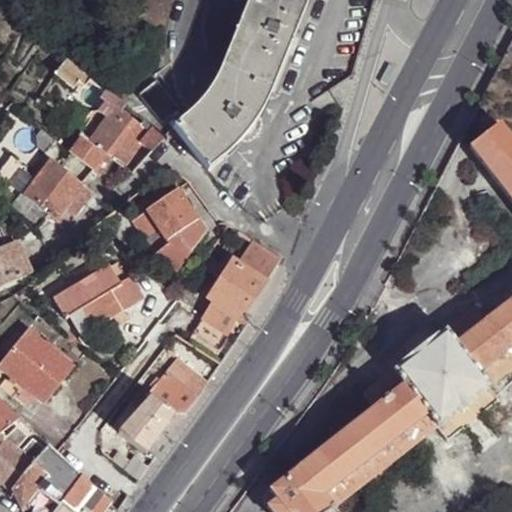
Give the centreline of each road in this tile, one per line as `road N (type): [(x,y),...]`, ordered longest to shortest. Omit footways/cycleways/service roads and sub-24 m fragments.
road 1 (tertiary): [(352,276),(493,0)]
road 2 (tertiary): [(187,511),(329,320),(352,276)]
road 3 (tertiary): [(312,273),(151,511)]
road 4 (unclassified): [(388,15),(313,237),(312,273)]
road 5 (residential): [(142,511),(80,457),(78,441),(181,316)]
road 6 (tertiary): [(380,146),(312,273)]
road 7 (unclassified): [(380,146),(381,177),(351,243),(352,276)]
